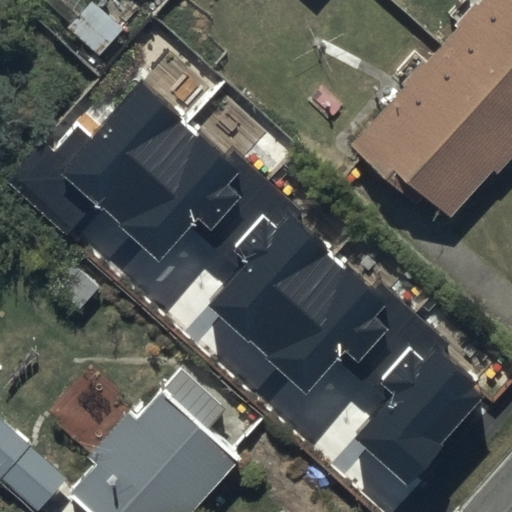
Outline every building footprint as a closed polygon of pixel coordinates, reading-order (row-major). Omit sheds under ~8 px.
[(511,0),(465,0),(349,126),(381,156),(394,143),(453,198),(492,155),(495,158),(511,140),(511,0)] [(303,148),(221,78),(168,136),(185,152),(184,154),(246,210),(303,148)] [(419,306),(292,191),(259,228),(278,246),(221,309),(208,298),(198,309),(218,327),(228,316),(328,407),(359,373),(371,383),(391,361),(379,350),(419,306)] [(151,299),(182,264),(135,221),(104,256),(151,299)] [(163,369),(134,402),(126,394),(85,437),(96,447),(71,474),(111,511),(173,511),(240,441),(163,369)] [(66,466),(0,406),(0,464),(37,498),(66,466)]
